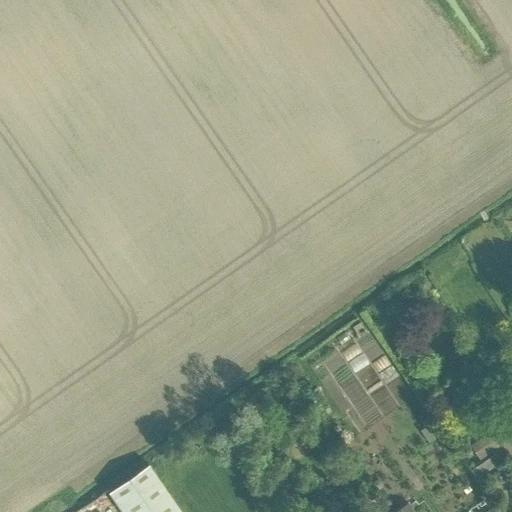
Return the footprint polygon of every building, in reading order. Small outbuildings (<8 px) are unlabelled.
[(363,426),(396,405),(357,343),(324,364),(363,426)] [(487,380),(501,399),(511,391),(497,372),(487,380)] [(511,410),(504,399),(490,410),(507,434),(511,430),(511,410)] [(488,431),(469,445),(479,459),(498,446),(488,431)] [(181,511),(148,463),(108,491),(122,511),(181,511)] [(394,511),(415,511),(409,503),(394,511)]
